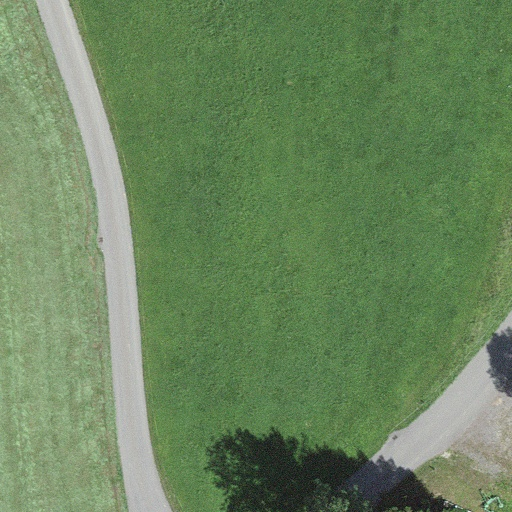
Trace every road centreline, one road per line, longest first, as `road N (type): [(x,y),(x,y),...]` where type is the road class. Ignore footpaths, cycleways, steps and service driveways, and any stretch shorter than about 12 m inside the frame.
road 1 (unclassified): [(150,511),(132,424),(108,182),(51,0)]
road 2 (unclassified): [(511,345),(465,401),(342,511)]
